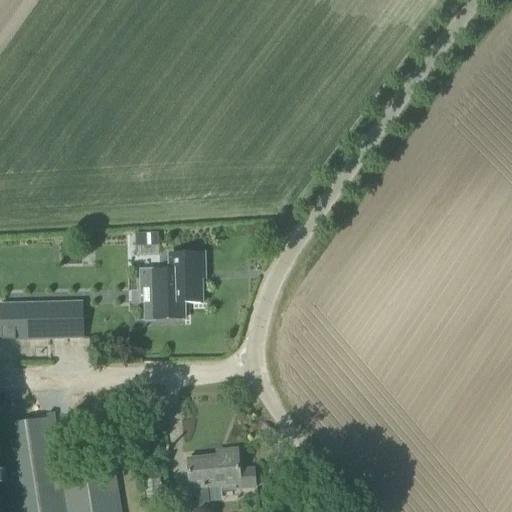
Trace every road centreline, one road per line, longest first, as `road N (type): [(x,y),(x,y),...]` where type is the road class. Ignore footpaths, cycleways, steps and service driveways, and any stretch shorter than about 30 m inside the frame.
road 1 (unclassified): [(358,511),(292,437),(248,364),(281,270),(487,0)]
road 2 (track): [(0,378),(178,379),(224,376),(248,364)]
